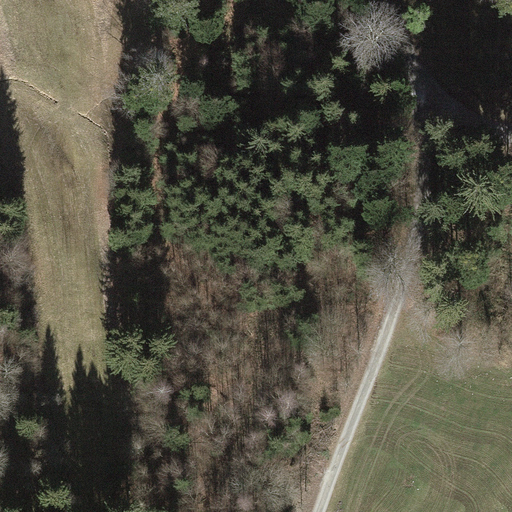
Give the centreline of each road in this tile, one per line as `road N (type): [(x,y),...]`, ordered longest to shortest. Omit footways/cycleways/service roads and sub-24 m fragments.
road 1 (track): [(430,85),(425,194),(411,258),(316,511)]
road 2 (track): [(385,0),(418,74),(511,133)]
